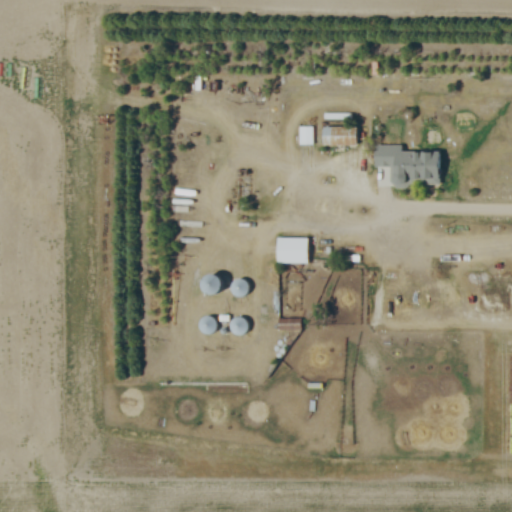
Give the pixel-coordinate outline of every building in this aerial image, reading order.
[(300,143),(313,143),(313,124),(300,124),(300,143)] [(324,125),(324,143),(358,143),(358,125),(324,125)] [(428,163),(428,150),(382,150),(382,163),(428,163)] [(309,236),(277,236),(277,262),(309,262),(309,236)] [(223,274),(207,273),(206,291),(222,292),(223,274)] [(240,297),(251,287),(242,277),(231,288),(240,297)] [(234,290),(234,286),(231,282),(228,280),(223,280),(220,282),(217,285),(215,289),(216,293),(219,296),(222,298),(226,299),(230,297),(233,294),(234,290)] [(260,290),(259,286),(256,283),(251,282),(247,283),(244,286),(243,290),(244,294),(247,297),(251,299),(256,297),(259,294),(260,290)] [(199,323),(208,334),(219,324),(210,313),(199,323)] [(229,325),(239,335),(250,324),(239,314),(229,325)] [(228,329),(228,325),(226,321),(222,318),(217,318),(213,320),(211,324),(211,329),(213,333),(217,335),(221,335),(225,333),(228,329)] [(300,318),(278,318),(278,328),(300,328),(300,318)] [(259,329),(258,325),(255,322),(251,320),(247,321),(244,324),(242,327),(243,332),(246,335),(250,336),(254,336),(257,333),(259,329)]
